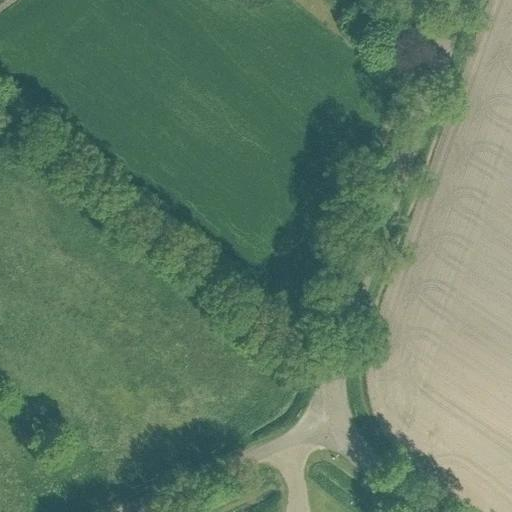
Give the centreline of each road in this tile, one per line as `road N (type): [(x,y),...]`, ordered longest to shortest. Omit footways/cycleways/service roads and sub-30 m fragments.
road 1 (unclassified): [(320,424),(341,338),(461,0)]
road 2 (unclassified): [(320,424),(124,511)]
road 3 (unclassified): [(430,511),(320,424)]
